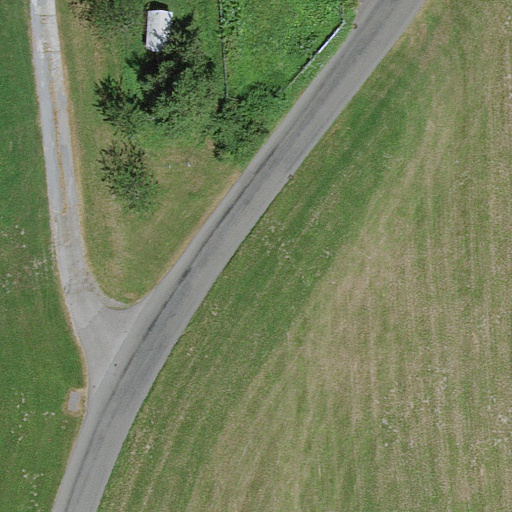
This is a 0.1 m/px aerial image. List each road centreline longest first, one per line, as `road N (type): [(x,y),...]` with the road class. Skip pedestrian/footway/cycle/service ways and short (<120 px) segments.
road 1 (unclassified): [(401,0),(142,361),(75,511)]
road 2 (track): [(142,361),(90,309),(78,275),(36,0)]
